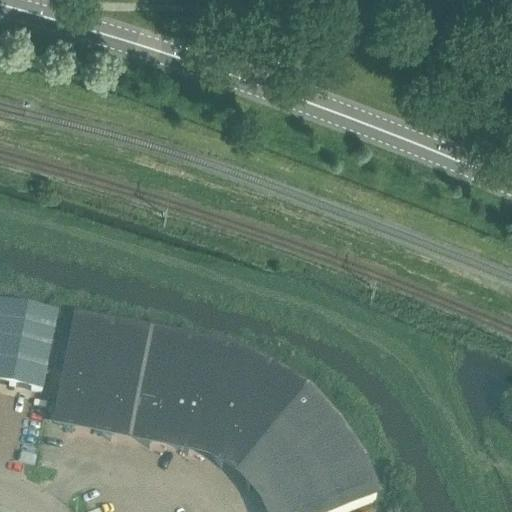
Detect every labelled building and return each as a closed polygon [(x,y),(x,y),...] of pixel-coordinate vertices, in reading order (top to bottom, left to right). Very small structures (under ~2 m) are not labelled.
[(0,306),(0,387),(41,396),(56,317),(0,306)] [(74,429),(92,432),(112,334),(111,334),(74,321),(53,425),(71,437),(72,436),(70,435),(74,429)] [(131,440),(150,342),(112,329),(111,334),(112,334),(92,432),(110,444),(108,442),(112,436),(131,440)] [(169,447),(169,448),(189,349),(188,349),(151,337),(150,342),(131,440),(148,452),(148,451),(146,450),(151,444),(169,447)] [(189,451),(207,455),(208,455),(227,357),(226,357),(189,344),(188,349),(189,349),(169,448),(187,459),(185,457),(189,451)] [(225,465),(241,475),(305,398),(305,397),(269,369),(267,374),(227,352),(226,357),(227,357),(208,455),(207,455),(220,472),(221,471),(219,470),(225,465)] [(254,490),(266,504),(360,467),(359,466),(339,427),(335,430),(308,393),(305,397),(305,398),(241,475),(248,495),(248,494),(248,492),(254,490)] [(360,467),(266,504),(266,511),(353,511),(374,504),(364,464),(359,466),(360,467)]
